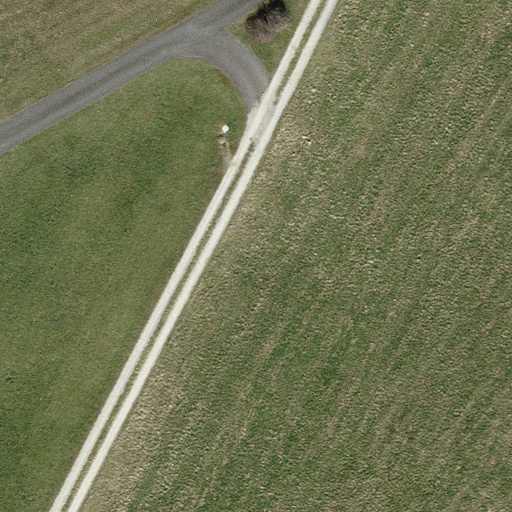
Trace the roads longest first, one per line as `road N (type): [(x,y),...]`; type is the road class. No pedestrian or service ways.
road 1 (track): [(326,0),(63,511)]
road 2 (track): [(176,41),(221,48),(249,68),(268,115)]
